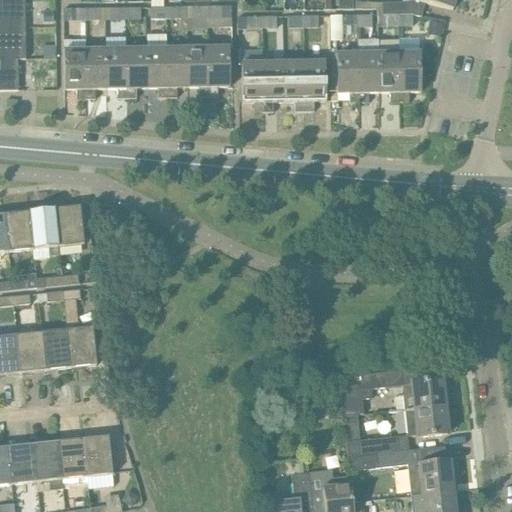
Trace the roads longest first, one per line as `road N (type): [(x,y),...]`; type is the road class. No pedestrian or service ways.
road 1 (tertiary): [(478,188),(0,147)]
road 2 (residential): [(478,188),(511,16)]
road 3 (residential): [(502,511),(484,350)]
road 4 (residential): [(0,417),(121,404)]
